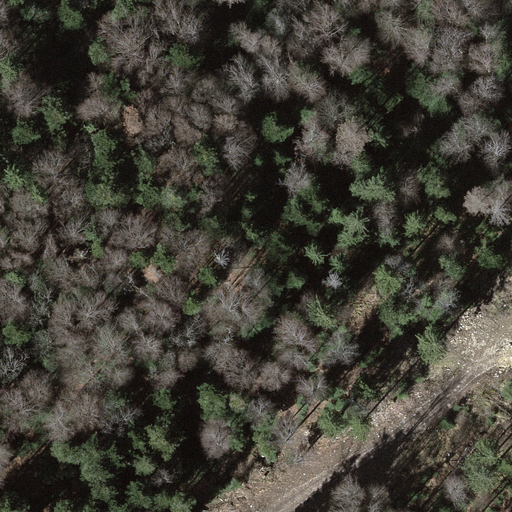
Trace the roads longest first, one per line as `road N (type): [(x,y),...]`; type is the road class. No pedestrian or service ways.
road 1 (track): [(0,365),(390,365),(484,357),(511,337)]
road 2 (track): [(511,353),(484,357),(292,511)]
